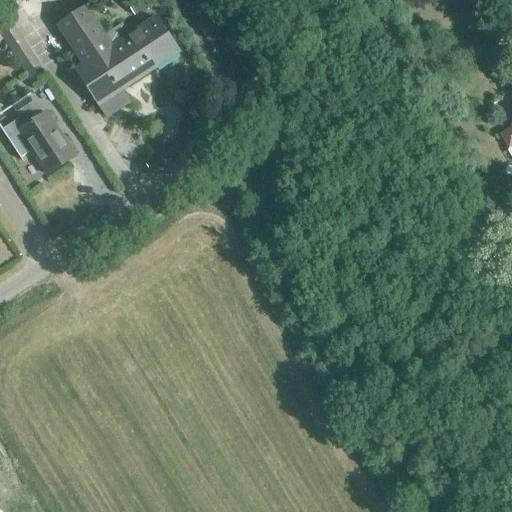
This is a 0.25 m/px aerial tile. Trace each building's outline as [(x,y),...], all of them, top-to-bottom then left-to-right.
[(133,16),(150,4),(147,0),(127,0),(124,3),(133,16)] [(76,71),(99,105),(107,118),(129,103),(121,90),(179,52),(156,18),(130,36),(122,24),(104,36),(86,8),(58,26),(76,53),(75,53),(81,62),(82,61),(85,65),(76,71)] [(19,116),(1,128),(20,158),(31,151),(47,175),(75,156),(47,113),(43,116),(30,96),(13,107),(19,116)] [(511,96),(511,97),(511,98),(511,122),(509,124),(511,127),(500,134),(508,148),(511,145),(511,96)] [(173,162),(196,156),(192,141),(169,146),(173,162)]
